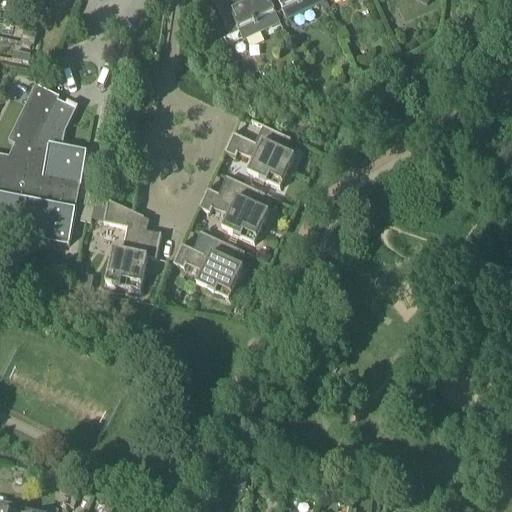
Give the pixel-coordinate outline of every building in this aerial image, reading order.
[(266,0),(241,0),(230,5),(227,0),(210,0),(229,39),(238,35),(242,44),(279,26),(274,18),(266,0)] [(266,0),(274,18),(281,14),(286,23),(322,6),(319,0),(266,0)] [(35,37),(35,36),(22,34),(19,46),(33,48),(35,37)] [(11,64),(28,67),(30,58),(13,54),(11,64)] [(0,231),(69,245),(86,159),(62,154),(64,143),(79,111),(67,105),(65,110),(60,108),(57,106),(59,101),(35,90),(25,109),(8,145),(14,149),(8,161),(0,159),(0,231)] [(237,158),(254,164),(248,179),(280,193),(294,161),(284,157),(290,144),(252,127),(251,128),(267,135),(260,151),(233,139),(224,158),(235,163),(237,158)] [(86,227),(90,228),(96,200),(103,162),(99,161),(93,160),(80,226),(86,227)] [(212,214),(229,220),(222,234),(254,249),(269,217),(259,212),(264,200),(226,182),(225,183),(242,191),(234,207),(207,195),(198,213),(209,218),(212,214)] [(96,200),(90,228),(91,228),(92,223),(94,214),(106,216),(104,225),(104,228),(128,234),(123,256),(113,254),(105,289),(139,296),(147,263),(155,264),(161,239),(146,236),(149,225),(143,223),(143,222),(134,218),(107,206),(96,200)] [(106,216),(94,214),(92,223),(104,225),(106,216)] [(244,258),(200,238),(200,239),(216,247),(209,263),(181,250),(173,269),(184,274),(186,269),(203,275),(196,290),(228,305),(243,273),(238,271),(244,258)] [(92,280),(77,278),(75,291),(90,293),(92,280)]
